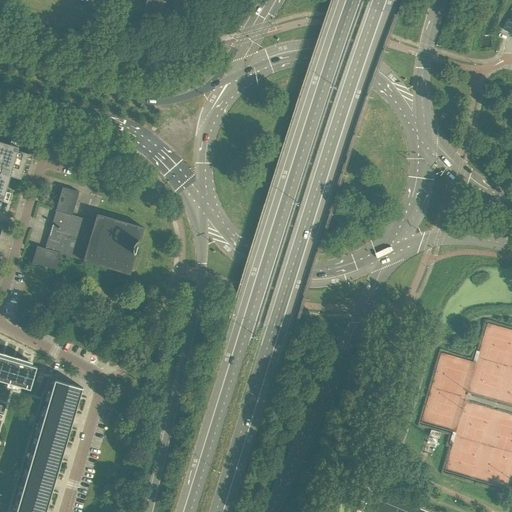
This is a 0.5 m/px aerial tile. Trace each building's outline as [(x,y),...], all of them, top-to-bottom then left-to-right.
[(147,0),(145,9),(170,16),(172,9),(179,11),(182,0),(147,0)] [(0,198),(3,200),(11,176),(21,179),(28,153),(18,150),(19,146),(0,140),(0,198)] [(95,222),(80,218),(72,215),(79,192),(62,187),(55,211),(56,211),(45,249),(37,246),(32,263),(56,270),(61,254),(83,260),(83,261),(130,275),(136,254),(135,254),(134,254),(135,254),(134,252),(134,251),(134,250),(134,248),(134,247),(135,246),(135,244),(136,243),(137,242),(138,241),(139,240),(138,240),(140,240),(139,240),(140,241),(144,228),(97,214),(95,222)] [(0,379),(30,388),(36,367),(0,356),(0,379)] [(44,511),(47,502),(48,498),(49,497),(53,482),(57,466),(58,463),(60,457),(62,451),(67,435),(67,434),(69,428),(71,419),(76,405),(76,404),(77,399),(79,394),(81,395),(83,388),(55,380),(53,386),(47,406),(44,417),(38,438),(35,448),(29,469),(26,480),(20,501),(16,511),(44,511)] [(440,433),(431,430),(429,435),(439,438),(440,433)]
